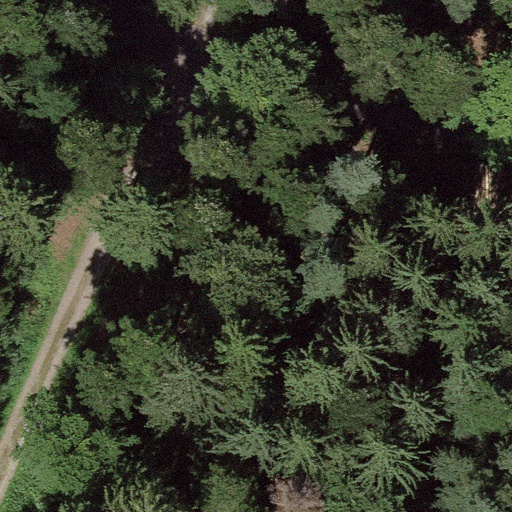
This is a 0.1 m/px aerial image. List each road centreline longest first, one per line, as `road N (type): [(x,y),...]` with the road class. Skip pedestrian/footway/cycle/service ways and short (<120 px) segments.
road 1 (unclassified): [(40,0),(196,53),(511,132)]
road 2 (track): [(0,478),(196,53)]
